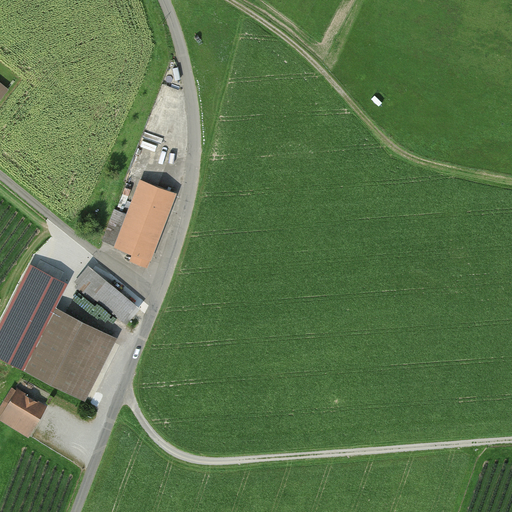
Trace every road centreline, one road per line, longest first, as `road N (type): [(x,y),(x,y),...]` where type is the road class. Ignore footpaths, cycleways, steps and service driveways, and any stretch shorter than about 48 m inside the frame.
road 1 (track): [(511,441),(196,462),(146,428),(125,385)]
road 2 (track): [(225,0),(306,57),(397,151),(511,183)]
road 3 (unclassified): [(163,0),(181,47),(197,142),(183,231),(158,305)]
road 4 (unclassified): [(158,305),(78,511)]
road 5 (unclassified): [(0,172),(158,305)]
